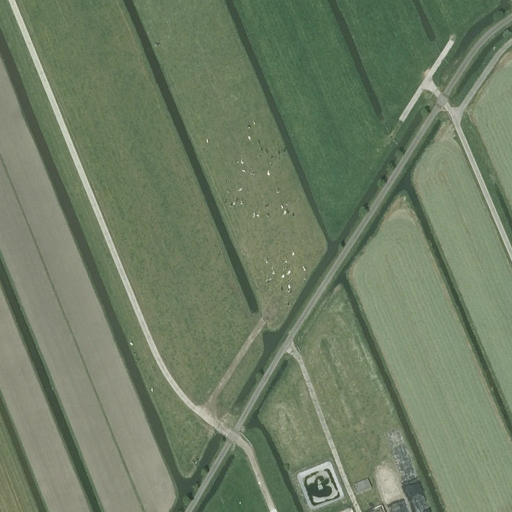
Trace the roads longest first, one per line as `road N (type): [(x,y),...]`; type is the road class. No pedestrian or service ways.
road 1 (unclassified): [(187,511),(470,54),(511,18)]
road 2 (track): [(271,511),(246,449),(197,413),(154,357),(9,0)]
road 3 (track): [(450,45),(426,81),(455,119),(511,44)]
road 4 (track): [(358,511),(286,346)]
road 5 (track): [(455,119),(511,256)]
